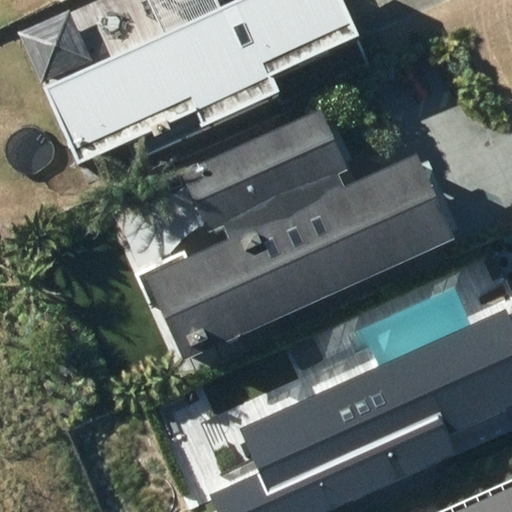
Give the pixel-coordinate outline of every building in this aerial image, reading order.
[(339,0),(268,0),(45,100),(80,178),(198,126),(204,140),(281,105),(275,91),(362,52),(339,0)] [(132,0),(114,0),(79,13),(98,63),(149,45),(132,0)] [(65,14),(19,35),(42,84),(88,62),(65,14)] [(329,173),(347,164),(325,116),(190,178),(213,228),(225,223),(236,247),(160,282),(195,357),(454,238),(420,163),(341,199),(329,173)] [(129,200),(155,248),(185,233),(159,184),(129,200)] [(462,511),(511,511),(511,498),(494,506),(491,500),(462,511)]
